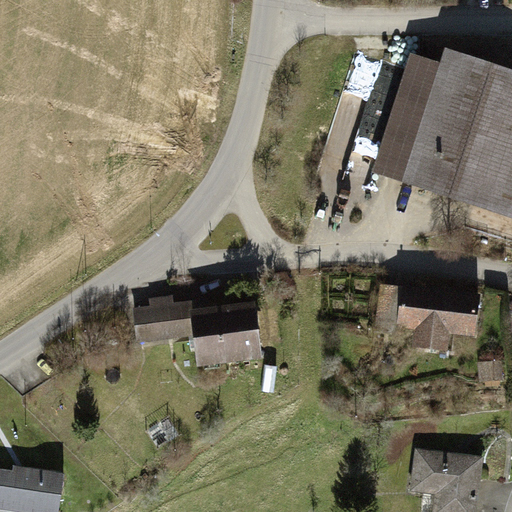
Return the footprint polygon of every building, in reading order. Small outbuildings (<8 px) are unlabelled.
[(381,172),(511,215),(511,74),(470,60),(465,75),(418,59),(381,172)] [(351,65),(334,159),(359,163),(376,69),(351,65)] [(475,333),(480,298),(386,286),(380,332),(401,335),(402,325),(422,327),(420,347),(453,351),(455,331),(475,333)] [(199,333),(197,314),(195,304),(137,312),(140,341),(197,333),(199,333)] [(255,306),(197,314),(199,333),(197,333),(201,363),(261,355),(255,306)] [(502,362),(488,363),(489,380),(503,380),(502,362)] [(477,511),(484,459),(419,451),(414,491),(446,495),(443,511),(477,511)] [(15,472),(0,469),(0,511),(17,511),(18,511),(21,511),(60,511),(66,474),(15,467),(15,472)]
